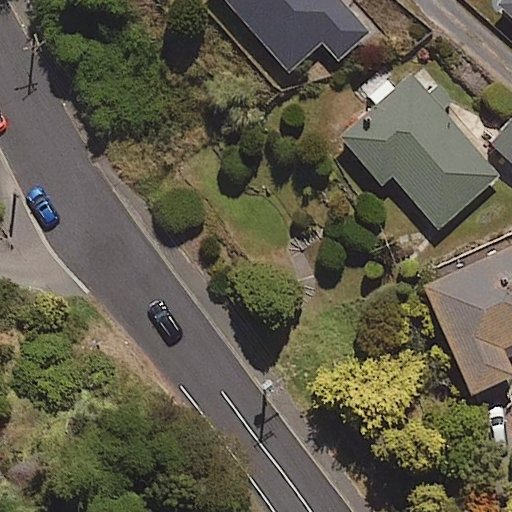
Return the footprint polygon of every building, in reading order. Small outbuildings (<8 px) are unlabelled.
[(334,61),(366,32),(337,0),(219,0),(283,71),(316,41),(334,61)] [(511,0),(494,0),(492,3),(511,20),(511,0)] [(388,172),(433,227),(495,177),(441,111),(452,103),(435,83),(425,91),(412,76),(335,138),(373,184),(388,172)] [(511,166),(511,118),(488,145),(511,166)] [(511,342),(511,241),(415,286),(465,395),(509,374),(497,349),(511,342)]
